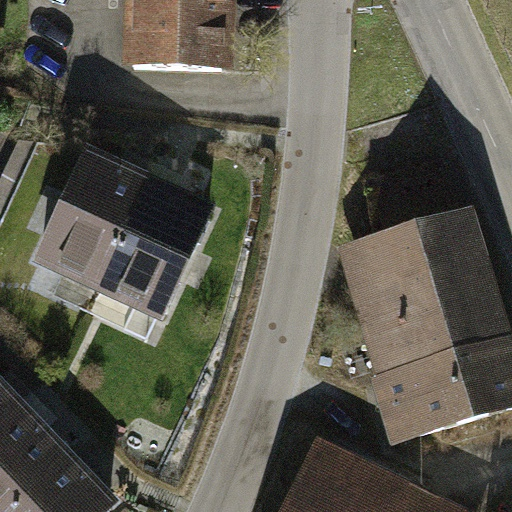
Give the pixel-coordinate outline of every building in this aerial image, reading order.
[(233,0),(120,0),(118,52),(231,57),(233,0)] [(97,153),(51,266),(109,296),(161,180),(97,153)] [(217,208),(161,180),(109,296),(170,326),(217,208)] [(511,360),(462,205),(341,244),(404,441),(511,406),(511,360)] [(0,436),(28,409),(0,373),(0,436)] [(0,511),(16,511),(73,452),(28,409),(0,436),(0,511)] [(278,511),(487,511),(490,505),(319,426),(278,511)] [(117,511),(121,508),(73,452),(16,511),(117,511)]
